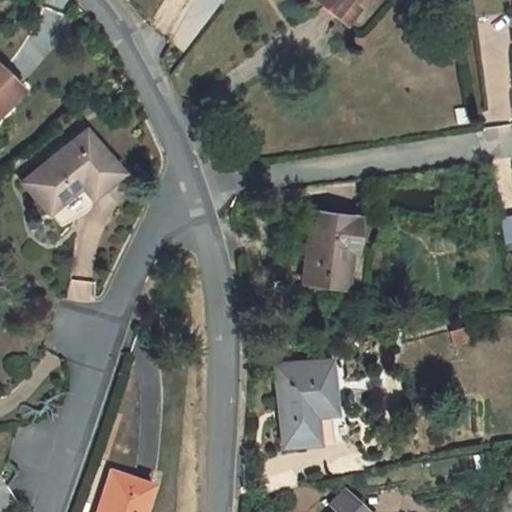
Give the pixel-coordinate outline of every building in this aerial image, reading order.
[(313,0),(344,24),(357,7),(351,3),(353,0),(313,0)] [(0,110),(20,89),(0,70),(0,110)] [(22,183),(47,212),(60,227),(80,214),(90,196),(118,172),(84,132),(22,183)] [(358,218),(310,212),(301,282),(344,288),(349,251),(354,251),(358,218)] [(451,325),(453,344),(469,342),(467,324),(451,325)] [(329,361),(274,365),(281,446),(316,443),(345,440),(343,413),(334,413),(329,361)] [(96,511),(142,511),(151,485),(110,471),(96,511)] [(342,490),(329,503),(334,509),(347,496),(342,490)] [(337,511),(336,511),(364,511),(347,496),(334,509),(337,511)]
